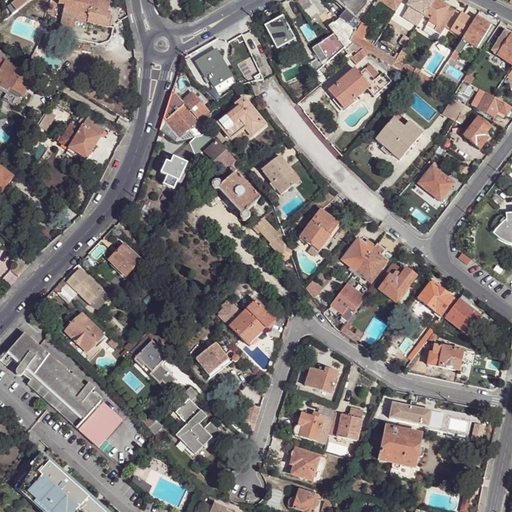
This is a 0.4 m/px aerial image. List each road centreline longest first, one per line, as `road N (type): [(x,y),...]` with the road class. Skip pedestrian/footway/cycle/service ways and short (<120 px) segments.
road 1 (residential): [(511,406),(398,381),(303,326),(293,332),(245,488)]
road 2 (tertiary): [(142,133),(110,206),(0,322)]
road 3 (residential): [(511,138),(429,251)]
